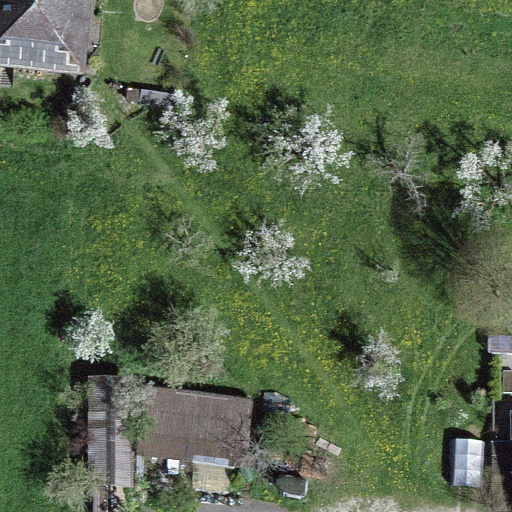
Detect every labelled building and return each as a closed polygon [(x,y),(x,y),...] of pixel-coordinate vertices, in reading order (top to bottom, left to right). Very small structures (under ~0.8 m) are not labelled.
[(0,0),(0,68),(83,75),(88,0),(0,0)] [(169,109),(171,95),(129,87),(126,102),(169,109)] [(352,171),(350,180),(366,183),(368,174),(352,171)] [(358,263),(368,204),(341,199),(331,259),(358,263)] [(511,336),(488,336),(488,354),(511,354),(511,336)] [(131,376),(88,377),(89,488),(94,488),(94,511),(122,511),(122,488),(132,488),(131,376)] [(244,470),(252,400),(148,387),(139,457),(244,470)] [(510,441),(492,441),(493,511),(511,511),(511,411),(510,412),(510,441)] [(456,439),(453,486),(480,488),(483,440),(456,439)]
